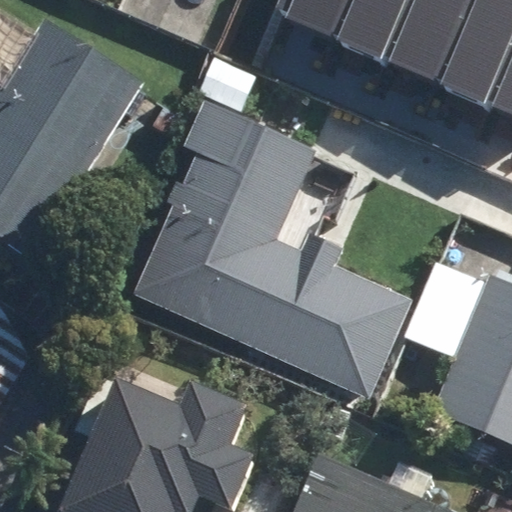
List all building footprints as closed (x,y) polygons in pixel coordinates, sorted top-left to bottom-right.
[(511,0),(496,0),(484,33),(446,19),(422,82),(459,97),(457,104),(511,124),(511,0)] [(0,270),(11,254),(37,271),(158,85),(58,21),(0,109),(0,270)] [(331,153),(231,107),(194,188),(185,183),(174,207),(183,211),(158,267),(259,312),(331,153)] [(465,197),(371,156),(332,244),(425,286),(465,197)] [(511,280),(502,277),(499,283),(444,261),(412,338),(467,360),(444,415),(511,443),(511,280)] [(212,511),(217,499),(249,511),(272,454),(251,446),(268,405),(211,382),(201,406),(134,379),(131,387),(104,376),(49,511),(212,511)] [(464,511),(325,454),(300,511),(464,511)]
